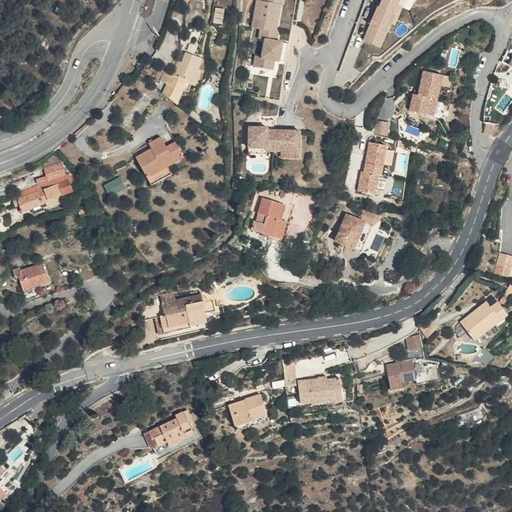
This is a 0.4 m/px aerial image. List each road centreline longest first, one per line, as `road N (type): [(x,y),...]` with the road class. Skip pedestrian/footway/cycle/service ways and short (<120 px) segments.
road 1 (secondary): [(495,154),(461,253),(411,304),(358,322),(120,363)]
road 2 (residential): [(495,154),(477,134),(480,95),(504,31),(499,17),(459,18),(339,112),(324,86),(355,0)]
road 3 (unknown): [(471,228),(441,234),(421,250),(390,296),(311,303),(291,293),(281,266),(310,190)]
road 4 (residential): [(25,511),(59,427),(117,383),(120,363)]
road 5 (secondary): [(0,163),(78,114),(119,43)]
road 6 (tertiary): [(119,43),(87,48),(49,115),(0,141)]
road 7 (secondary): [(120,363),(35,394),(0,418)]
